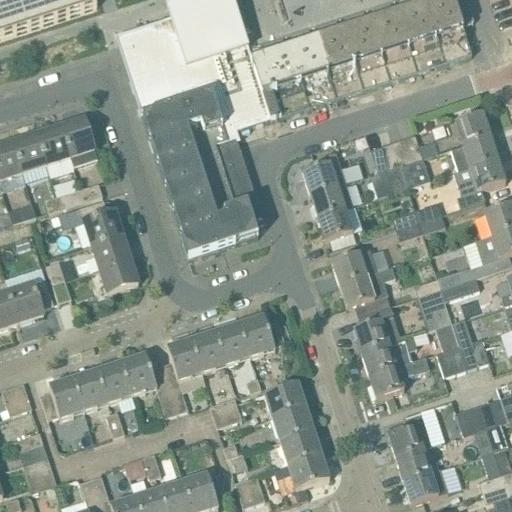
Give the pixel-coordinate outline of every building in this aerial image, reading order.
[(0,0),(0,43),(97,12),(92,0),(0,0)] [(417,79),(472,61),(452,1),(397,18),(417,79)] [(175,23),(116,42),(188,265),(259,244),(252,219),(260,216),(234,138),(270,126),(250,66),(251,66),(248,57),(248,55),(247,52),(248,52),(242,33),(240,33),(241,37),(205,48),(193,12),(174,18),(175,23)] [(390,87),(417,79),(397,18),(370,27),(390,87)] [(335,105),(390,87),(370,27),(316,45),(326,75),(325,76),(335,105)] [(282,44),(248,55),(248,57),(251,66),(250,66),(270,126),(310,114),(300,84),(299,84),(289,54),(285,55),(282,44)] [(310,114),(335,105),(325,76),(326,75),(316,45),(289,54),(299,84),(300,84),(310,114)] [(451,155),(490,142),(483,119),(447,130),(450,142),(419,152),(415,141),(403,144),(411,168),(423,164),(451,155)] [(84,124),(60,132),(74,173),(98,165),(84,124)] [(46,171),(70,163),(60,132),(36,140),(46,171)] [(22,179),(46,171),(36,140),(12,148),(22,179)] [(455,180),(498,166),(490,142),(451,155),(458,178),(454,179),(455,180)] [(430,187),(423,164),(411,168),(403,144),(392,148),(400,172),(407,194),(430,187)] [(0,186),(22,179),(12,148),(0,151),(0,186)] [(400,172),(392,148),(381,152),(389,175),(400,172)] [(381,152),(370,155),(377,179),(386,176),(389,175),(381,152)] [(310,201),(345,189),(335,158),(320,163),(322,171),(302,178),(310,201)] [(462,202),(486,195),(505,188),(498,166),(455,180),(459,193),(462,202)] [(393,198),(407,194),(400,172),(389,175),(386,176),(388,181),(393,198)] [(388,181),(372,186),(377,203),(393,198),(388,181)] [(318,225),(345,216),(353,213),(345,189),(310,201),(318,225)] [(78,210),(102,202),(99,190),(74,197),(78,210)] [(62,215),(78,210),(74,197),(58,202),(62,215)] [(49,218),(62,215),(58,202),(45,206),(49,218)] [(92,252),(123,241),(115,217),(108,219),(104,207),(79,214),(92,252)] [(493,241),(511,234),(511,208),(485,218),(493,241)] [(418,228),(441,221),(437,209),(414,216),(418,228)] [(32,210),(9,217),(13,230),(36,222),(32,210)] [(325,247),(344,241),(353,238),(345,216),(318,225),(325,247)] [(396,235),(418,228),(414,216),(392,223),(396,235)] [(8,218),(0,220),(0,233),(12,230),(8,218)] [(67,218),(59,221),(63,235),(72,232),(67,218)] [(418,228),(422,239),(444,232),(441,221),(418,228)] [(400,246),(422,239),(418,228),(396,235),(400,246)] [(511,271),(509,262),(511,260),(511,234),(493,241),(475,247),(482,269),(459,277),(437,284),(440,295),(476,284),(511,271)] [(99,275),(130,265),(123,241),(92,252),(99,275)] [(359,259),(332,268),(339,291),(367,282),(370,281),(370,280),(377,277),(370,255),(359,259)] [(130,265),(99,275),(107,300),(138,290),(130,265)] [(50,285),(63,280),(59,268),(46,272),(50,285)] [(50,285),(58,309),(71,305),(63,280),(50,285)] [(347,315),(366,309),(375,306),(367,282),(339,291),(347,315)] [(504,311),(511,308),(511,283),(507,285),(511,299),(501,303),(504,311)] [(418,303),(440,295),(437,284),(414,291),(383,302),(387,313),(390,312),(399,309),(400,309),(418,303)] [(444,307),(467,300),(480,295),(476,284),(440,295),(444,307)] [(41,315),(53,311),(54,311),(46,286),(9,298),(19,329),(44,321),(41,315)] [(0,335),(19,329),(9,298),(5,287),(0,288),(0,335)] [(451,329),(444,307),(440,295),(418,303),(422,315),(434,310),(441,332),(451,329)] [(387,313),(358,322),(361,333),(353,335),(361,358),(401,345),(390,312),(387,313)] [(250,363),(256,362),(275,355),(274,352),(285,348),(277,324),(266,327),(264,322),(239,330),(250,363)] [(470,348),(472,348),(464,324),(451,329),(459,352),(467,375),(478,372),(470,348)] [(441,332),(436,334),(444,357),(448,356),(459,352),(451,329),(441,332)] [(226,371),(250,363),(239,330),(215,337),(226,371)] [(203,378),(226,371),(215,337),(192,345),(203,378)] [(413,342),(361,358),(369,381),(412,367),(409,357),(417,355),(413,342)] [(489,368),(483,349),(482,344),(472,348),(470,348),(478,372),(489,368)] [(178,386),(203,378),(192,345),(167,353),(171,366),(161,370),(169,395),(180,392),(178,386)] [(455,379),(467,375),(459,352),(448,356),(455,379)] [(444,383),(455,379),(448,356),(444,357),(436,359),(444,383)] [(169,395),(161,370),(150,373),(146,360),(122,368),(132,401),(157,393),(158,399),(169,395)] [(412,367),(369,381),(376,405),(404,396),(399,382),(400,381),(405,383),(429,375),(425,363),(412,367)] [(122,368),(97,376),(108,409),(132,401),(122,368)] [(97,376),(73,384),(84,417),(108,409),(97,376)] [(51,397),(40,401),(48,425),(59,422),(60,425),(84,417),(73,384),(49,392),(51,397)] [(250,399),(261,395),(258,385),(246,388),(250,399)] [(306,413),(306,412),(298,388),(264,399),(272,424),(306,413)] [(31,414),(24,389),(13,393),(21,418),(31,414)] [(176,418),(187,415),(180,392),(169,395),(176,418)] [(13,393),(2,396),(10,421),(21,418),(13,393)] [(166,422),(176,418),(169,395),(158,399),(166,422)] [(511,400),(490,408),(497,432),(501,430),(511,426),(511,400)] [(242,426),(234,404),(234,403),(226,406),(212,411),(209,412),(217,434),(242,426)] [(509,453),(501,430),(497,432),(490,408),(478,411),(494,458),(504,455),(507,453),(509,453)] [(481,462),(494,458),(478,411),(467,415),(475,439),(474,439),(481,462)] [(280,448),(314,437),(306,413),(272,424),(280,448)] [(464,443),(474,439),(475,439),(467,415),(456,419),(464,443)] [(124,440),(124,439),(117,417),(111,419),(118,441),(124,440)] [(113,443),(118,441),(111,419),(106,421),(113,443)] [(431,453),(427,440),(420,421),(404,426),(407,435),(388,441),(396,465),(431,453)] [(314,437),(280,448),(288,472),(322,461),(314,437)] [(18,458),(43,450),(39,438),(14,446),(18,458)] [(231,464),(243,460),(243,459),(238,460),(234,450),(223,453),(227,465),(231,463),(231,464)] [(439,476),(431,453),(396,465),(403,488),(439,476)] [(504,455),(494,458),(504,491),(511,488),(511,476),(511,477),(504,455)] [(482,498),(504,491),(494,458),(481,462),(489,484),(479,488),(482,498)] [(161,482),(154,460),(154,459),(148,461),(156,484),(161,482)] [(243,460),(231,464),(236,477),(248,473),(243,460)] [(148,461),(143,463),(150,485),(156,484),(148,461)] [(322,461),(288,472),(296,496),(330,485),(322,461)] [(27,485),(52,477),(47,462),(22,470),(27,485)] [(120,470),(126,485),(143,479),(138,463),(120,470)] [(411,511),(448,499),(441,476),(439,476),(403,488),(411,511)] [(32,499),(57,491),(52,477),(27,485),(32,499)] [(227,504),(221,485),(219,479),(208,483),(207,479),(182,487),(190,511),(217,511),(216,507),(227,504)] [(98,508),(108,504),(101,482),(90,485),(98,508)] [(247,511),(265,506),(259,487),(257,482),(235,489),(242,511),(247,511)] [(87,511),(98,508),(90,485),(80,488),(87,511)] [(163,511),(190,511),(182,487),(158,495),(163,511)] [(486,510),(508,503),(504,491),(482,498),(486,510)] [(163,511),(158,495),(135,503),(137,511),(163,511)] [(137,511),(135,503),(110,511),(108,504),(98,508),(98,511),(137,511)]
